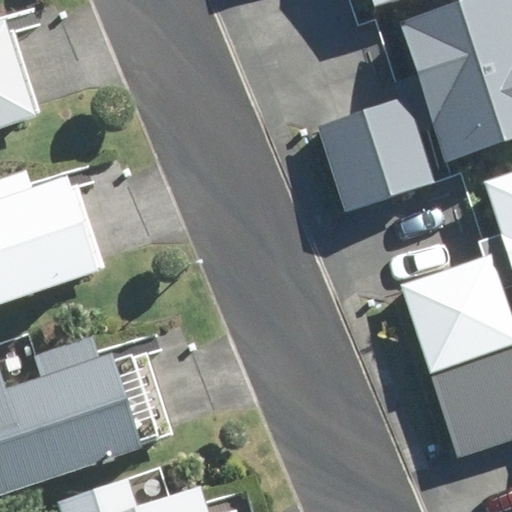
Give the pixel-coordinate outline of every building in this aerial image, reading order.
[(496,0),(464,0),(382,28),(427,167),(511,138),(511,38),(509,39),(496,0)] [(418,187),(392,102),(309,128),(334,212),(418,187)] [(511,171),(466,187),(511,326),(511,171)] [(0,303),(71,279),(39,185),(12,195),(4,173),(0,174),(0,303)] [(421,378),(506,349),(477,258),(391,286),(421,378)] [(26,382),(0,389),(0,496),(117,461),(81,344),(20,362),(26,382)] [(511,367),(506,349),(421,378),(448,460),(511,440),(511,367)] [(56,511),(207,511),(198,486),(137,507),(127,476),(53,500),(56,511)]
